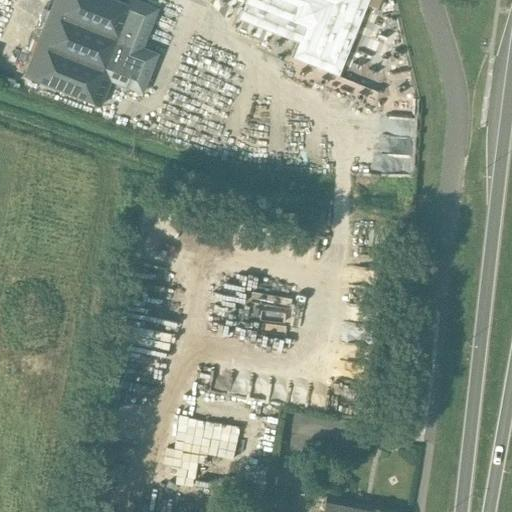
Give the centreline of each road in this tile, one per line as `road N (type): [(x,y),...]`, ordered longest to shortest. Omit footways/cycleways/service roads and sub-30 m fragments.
road 1 (primary): [(511,84),(461,511)]
road 2 (unclassified): [(427,405),(457,135),(453,72),(431,0)]
road 3 (primary): [(489,511),(511,383)]
